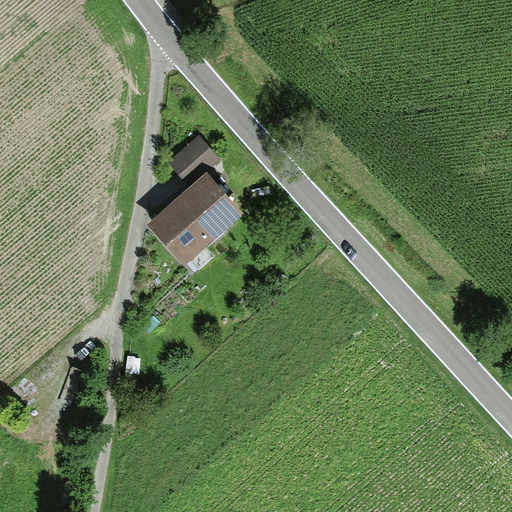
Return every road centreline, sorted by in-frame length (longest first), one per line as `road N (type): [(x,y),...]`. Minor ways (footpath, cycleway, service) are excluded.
road 1 (tertiary): [(511,417),(140,0)]
road 2 (track): [(92,511),(119,305),(169,37)]
